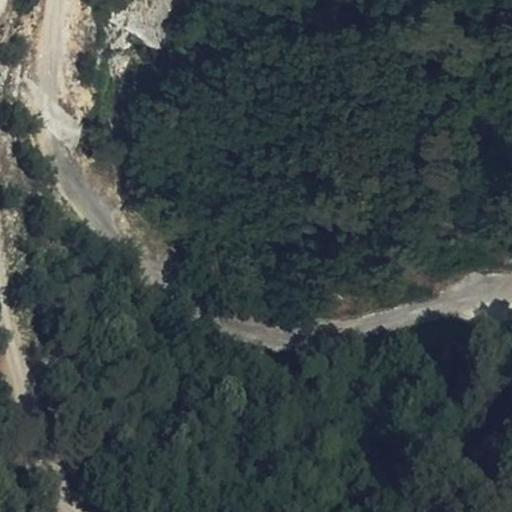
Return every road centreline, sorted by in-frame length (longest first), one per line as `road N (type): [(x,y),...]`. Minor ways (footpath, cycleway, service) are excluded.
road 1 (track): [(511,295),(290,338),(218,323),(153,280),(77,178),(53,106),(55,0)]
road 2 (track): [(0,287),(24,407),(89,511)]
